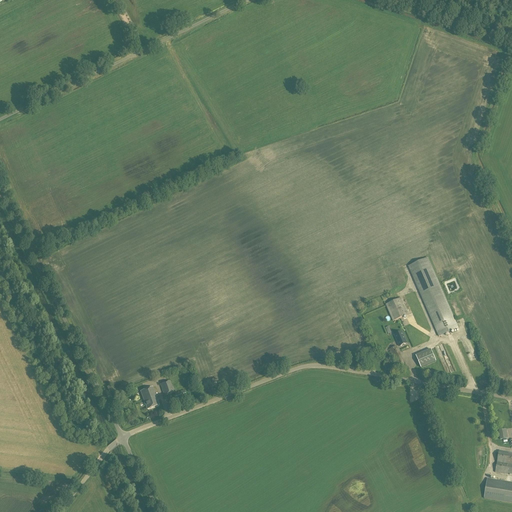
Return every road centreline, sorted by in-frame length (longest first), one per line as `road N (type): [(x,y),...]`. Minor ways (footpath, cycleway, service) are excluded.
road 1 (unclassified): [(122,437),(304,366),(418,382)]
road 2 (unclassified): [(122,437),(0,186)]
road 3 (unclassified): [(0,120),(247,0)]
road 4 (track): [(381,0),(511,41)]
